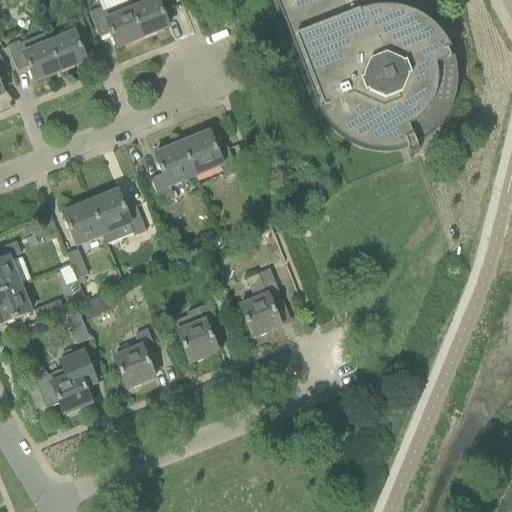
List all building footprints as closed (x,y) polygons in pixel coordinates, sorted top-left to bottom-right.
[(101,0),(106,12),(136,0),(101,0)] [(161,14),(172,10),(167,0),(142,0),(127,6),(141,38),(165,28),(166,29),(167,29),(161,14)] [(273,0),(315,104),(318,102),(322,111),(318,112),(320,117),(325,124),(335,135),(348,144),(354,148),(357,149),(372,153),(387,154),(403,151),(405,150),(408,158),(417,154),(414,147),(417,145),(430,137),(441,125),(449,112),(449,111),(454,97),(456,81),(454,66),(452,60),(449,61),(445,53),(449,51),(442,40),(432,28),(420,19),(406,13),(395,11),(385,10),(385,4),(379,2),(374,0),(273,0)] [(116,49),(141,38),(127,6),(103,15),(100,10),(88,15),(99,40),(109,36),(115,50),(116,50),(116,49)] [(89,43),(81,25),(79,19),(66,24),(70,33),(46,42),(58,72),(83,61),(83,63),(84,62),(78,48),(89,43)] [(33,82),(58,72),(46,42),(20,52),(17,44),(6,49),(16,74),(27,69),(33,84),(34,83),(33,82)] [(227,149),(216,154),(208,135),(207,135),(208,137),(181,148),(194,179),(221,169),(225,179),(237,175),(227,149)] [(166,189),(194,179),(181,148),(155,158),(154,157),(153,157),(161,176),(150,181),(160,206),(171,201),(166,189)] [(135,208),(124,213),(116,193),(115,194),(116,196),(90,207),(106,247),(131,236),(133,239),(145,234),(135,208)] [(105,247),(106,247),(90,207),(63,217),(63,215),(62,216),(75,250),(102,239),(105,247)] [(9,260),(20,255),(15,244),(0,249),(0,294),(19,287),(9,260)] [(74,282),(86,277),(77,252),(65,257),(74,282)] [(272,309),(282,305),(268,272),(244,281),(251,300),(237,306),(251,340),(252,340),(252,338),(277,327),(278,329),(279,329),(272,309)] [(0,326),(30,314),(19,287),(0,294),(0,326)] [(107,297),(86,306),(92,319),(113,311),(107,297)] [(37,326),(62,315),(57,302),(31,313),(37,326)] [(219,331),(211,313),(209,306),(184,316),(185,319),(173,324),(176,331),(174,331),(188,366),(190,365),(189,364),(214,353),(215,355),(216,355),(208,335),(219,331)] [(76,314),(65,319),(68,328),(80,323),(76,314)] [(156,357),(149,338),(146,332),(136,336),(140,347),(112,359),(126,392),(127,391),(126,389),(152,379),(152,381),(154,380),(146,361),(156,357)] [(96,386),(88,368),(82,353),(52,365),(56,375),(47,379),(43,369),(30,374),(45,412),(58,406),(62,417),(64,417),(63,415),(89,404),(90,406),(91,406),(84,391),(96,386)]
